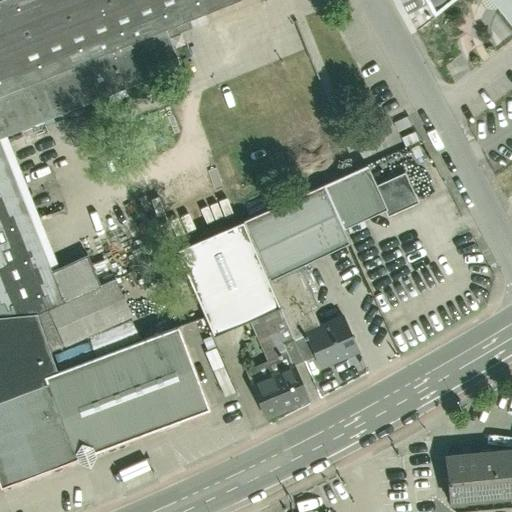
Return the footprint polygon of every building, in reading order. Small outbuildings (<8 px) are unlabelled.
[(244,0),(0,0),(0,311),(34,308),(65,296),(53,266),(0,134),(0,131),(178,60),(166,32),(244,0)] [(511,0),(493,0),(511,23),(511,0)] [(381,181),(369,158),(245,218),(272,276),(299,263),(344,241),(337,226),(388,201),(393,212),(422,197),(407,168),(381,181)] [(272,276),(245,218),(210,241),(272,377),(296,367),(312,359),(302,336),(318,329),(311,313),(319,309),(299,263),(272,276)] [(101,247),(53,266),(65,296),(34,308),(49,346),(128,314),(101,247)] [(34,308),(0,311),(0,476),(6,491),(207,406),(175,326),(60,372),(49,346),(34,308)] [(318,329),(302,336),(312,359),(319,374),(359,356),(342,318),(318,329)] [(272,377),(252,386),(268,421),(312,402),(296,367),(272,377)] [(511,450),(445,457),(449,501),(511,494),(511,450)]
